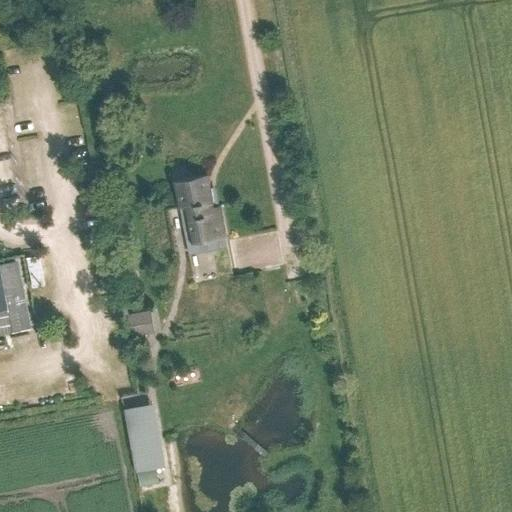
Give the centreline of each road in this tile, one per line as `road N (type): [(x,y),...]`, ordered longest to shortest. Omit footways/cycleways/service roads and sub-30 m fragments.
road 1 (unknown): [(44,208),(48,165),(36,98),(25,63),(0,51)]
road 2 (unknown): [(44,208),(82,341)]
